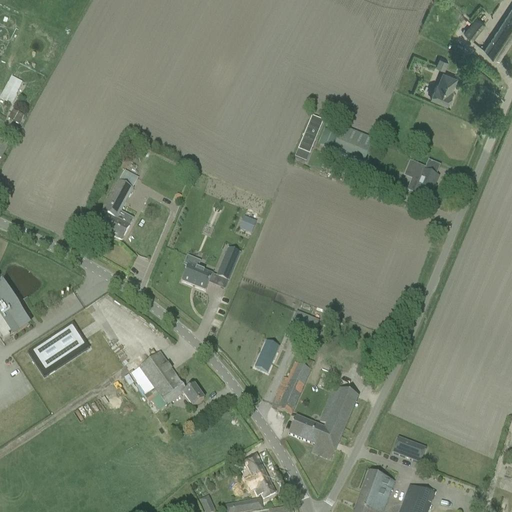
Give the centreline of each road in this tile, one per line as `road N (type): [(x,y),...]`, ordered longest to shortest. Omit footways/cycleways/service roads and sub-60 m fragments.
road 1 (unclassified): [(320,511),(384,393),(511,76)]
road 2 (unclassified): [(309,511),(277,448),(185,330),(140,296),(0,223)]
